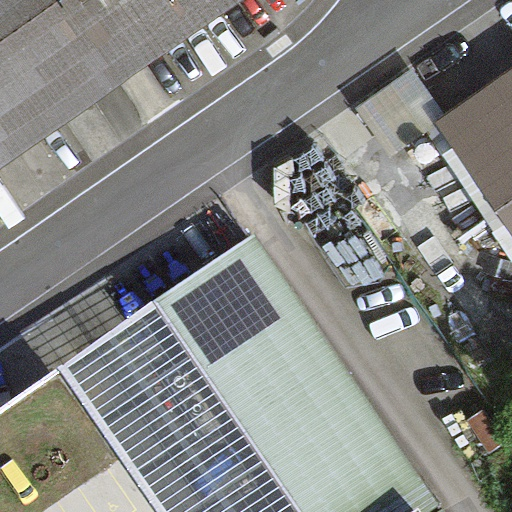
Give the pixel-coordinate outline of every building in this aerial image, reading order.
[(97,0),(83,10),(76,0),(0,0),(0,160),(230,0),(97,0)] [(76,0),(83,10),(97,0),(76,0)] [(511,68),(450,113),(511,199),(511,68)] [(443,511),(254,238),(156,305),(298,511),(443,511)] [(298,511),(156,305),(61,370),(159,511),(298,511)] [(0,511),(159,511),(61,370),(0,412),(0,511)]
